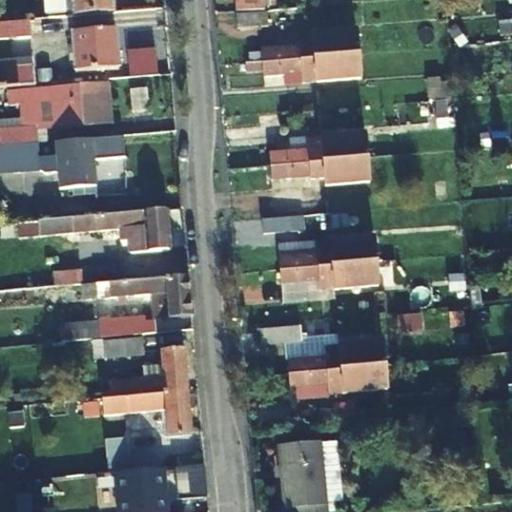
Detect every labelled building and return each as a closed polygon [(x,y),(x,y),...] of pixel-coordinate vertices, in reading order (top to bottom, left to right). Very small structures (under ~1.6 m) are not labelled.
[(73,0),(75,18),(115,15),(113,0),(73,0)] [(235,0),(236,13),(265,11),(264,0),(235,0)] [(290,27),(289,12),(238,16),(239,31),(290,27)] [(0,40),(32,39),(30,22),(0,24),(0,40)] [(116,33),(74,36),(76,74),(119,71),(116,33)] [(261,63),(357,56),(356,33),(298,36),(299,49),(260,51),(261,63)] [(261,63),(243,64),(244,74),(261,73),(262,77),(301,74),(302,85),(359,82),(357,56),(261,63)] [(0,89),(37,87),(35,69),(18,70),(17,66),(0,67),(0,89)] [(23,147),(40,145),(39,133),(110,126),(109,106),(107,85),(94,86),(19,93),(22,130),(0,132),(0,148),(1,149),(23,147)] [(151,120),(148,94),(135,95),(137,122),(151,120)] [(271,169),(367,161),(365,136),(308,141),(309,153),(270,157),(271,169)] [(92,141),(95,163),(126,160),(124,138),(92,141)] [(23,147),(25,174),(48,173),(48,179),(58,179),(59,192),(97,188),(95,163),(92,141),(40,145),(23,147)] [(25,174),(23,147),(1,149),(3,175),(25,174)] [(367,161),(271,169),(272,183),(310,180),(311,190),(369,185),(367,161)] [(167,212),(39,223),(40,239),(123,232),(124,244),(130,244),(131,255),(170,252),(167,212)] [(311,227),(310,215),(264,219),(265,231),(311,227)] [(37,223),(17,223),(18,239),(38,238),(37,223)] [(2,228),(3,238),(14,237),(13,227),(2,228)] [(373,238),(315,243),(317,257),(278,260),(279,271),(376,264),(373,238)] [(317,257),(315,243),(277,246),(278,260),(317,257)] [(376,264),(279,271),(281,286),(318,283),(320,296),(378,290),(376,264)] [(78,288),(85,288),(83,274),(56,276),(57,290),(78,288)] [(187,279),(86,287),(87,301),(100,300),(99,293),(106,293),(106,300),(160,295),(162,320),(193,318),(190,278),(187,279)] [(147,337),(146,319),(100,324),(101,330),(101,341),(106,340),(147,337)] [(147,337),(158,335),(156,323),(149,323),(149,319),(146,319),(147,337)] [(266,346),(294,343),(293,326),(264,329),(266,346)] [(63,345),(101,341),(101,330),(82,332),(62,334),(63,345)] [(145,342),(126,342),(127,358),(146,357),(145,342)] [(288,377),(385,368),(383,343),(322,347),(323,362),(287,364),(288,377)] [(113,401),(188,394),(184,351),(161,353),(163,368),(147,369),(148,384),(111,388),(113,401)] [(385,368),(288,377),(289,389),(327,386),(328,396),(386,392),(385,368)] [(113,401),(69,405),(71,435),(105,431),(105,427),(104,420),(167,413),(169,439),(192,437),(188,394),(113,401)] [(278,422),(306,419),(304,405),(277,408),(278,422)] [(104,420),(105,427),(159,423),(161,439),(169,439),(167,413),(104,420)] [(127,474),(146,471),(143,441),(106,445),(109,462),(126,461),(127,474)] [(326,444),(332,503),(347,501),(342,442),(326,444)] [(332,511),(332,503),(326,444),(284,449),(288,508),(303,507),(302,511),(332,511)]
